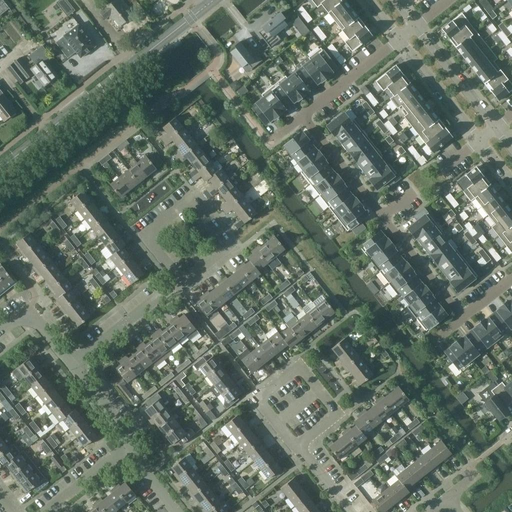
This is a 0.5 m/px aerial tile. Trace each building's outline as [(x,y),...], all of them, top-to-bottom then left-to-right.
[(2,0),(0,0),(0,15),(9,9),(2,0)] [(69,14),(74,10),(65,0),(60,0),(57,3),(62,9),(64,8),(69,14)] [(131,17),(117,0),(109,0),(111,2),(99,12),(105,19),(110,15),(120,27),(131,17)] [(343,0),(324,0),(316,7),(317,7),(321,4),(327,13),(343,0)] [(351,8),(344,0),(343,0),(327,13),(334,22),(351,8)] [(488,5),(483,8),(488,14),(492,10),(488,5)] [(302,6),(297,10),(302,16),(307,13),(302,6)] [(473,10),(478,15),(482,12),(478,6),(473,10)] [(358,17),(351,8),(334,22),(341,30),(358,17)] [(492,10),(488,14),(492,19),(497,16),(492,10)] [(482,21),(487,17),(482,12),(478,15),(482,21)] [(259,32),(258,33),(270,48),(271,48),(271,47),(281,39),(276,34),(287,25),(283,20),(285,19),(280,13),(262,28),(263,29),(259,33),(259,32)] [(302,16),(307,23),(312,19),(307,13),(302,16)] [(449,38),(469,22),(462,13),(441,29),(449,38)] [(298,17),(291,23),(302,37),(309,31),(298,17)] [(345,42),(365,26),(358,17),(341,30),(348,39),(344,42),(345,42)] [(476,31),(469,22),(449,38),(456,47),(476,31)] [(498,26),(502,31),(507,28),(502,22),(498,26)] [(496,29),(492,24),(487,27),(492,33),(496,29)] [(63,36),(81,58),(95,46),(78,25),(63,36)] [(313,29),(317,35),(322,31),(317,26),(313,29)] [(372,35),(365,26),(345,42),(352,51),(372,35)] [(506,37),(511,33),(507,28),(502,31),(506,37)] [(317,35),(322,41),(326,37),(322,31),(317,35)] [(463,56),(483,40),(476,31),(456,47),(463,56)] [(497,34),(501,40),(506,37),(501,31),(497,34)] [(506,46),(508,44),(510,42),(506,37),(501,40),(506,46)] [(490,49),(483,40),(463,56),(470,65),(490,49)] [(240,42),(234,46),(236,49),(230,53),(242,67),(247,63),(252,69),(262,61),(250,45),(249,45),(249,46),(245,49),(240,42)] [(331,52),(335,48),(330,42),(325,45),(331,52)] [(320,48),(308,57),(325,79),(329,75),(332,72),(331,71),(336,67),(320,48)] [(331,52),(336,59),(340,55),(335,48),(331,52)] [(477,74),(497,58),(490,49),(470,65),(477,74)] [(20,85),(33,75),(19,57),(7,67),(20,85)] [(279,57),(274,61),(277,66),(282,62),(279,57)] [(325,79),(308,57),(308,58),(310,60),(299,70),(312,86),(316,82),(317,84),(320,81),(321,82),(325,79)] [(484,83),(500,70),(494,61),(497,58),(477,74),(484,83)] [(30,69),(44,87),(57,77),(43,59),(30,69)] [(383,90),(403,74),(396,65),(376,81),(383,90)] [(285,76),(302,97),(306,94),(305,93),(308,90),(307,89),(312,86),(299,70),(287,79),(285,76)] [(491,92),(507,79),(500,70),(484,83),(491,92)] [(389,99),(390,99),(410,83),(403,74),(383,90),(383,91),(387,88),(393,96),(389,99)] [(302,97),(285,76),(273,85),(288,104),(292,101),(294,102),(297,100),(298,100),(302,97)] [(511,89),(511,84),(507,79),(491,92),(498,101),(511,89)] [(236,80),(230,85),(235,91),(241,87),(236,80)] [(390,99),(397,108),(417,92),(410,83),(390,99)] [(284,108),(288,104),(273,85),(261,94),(278,116),(282,113),(281,112),(285,109),(284,108)] [(365,95),(369,101),(374,97),(369,92),(365,95)] [(403,117),(404,117),(424,101),(417,92),(397,108),(397,109),(401,106),(407,114),(403,117)] [(2,94),(0,95),(0,115),(4,121),(16,111),(2,94)] [(278,116),(261,94),(261,95),(263,97),(251,107),(264,123),(269,119),(270,121),(273,118),(274,119),(278,116)] [(369,101),(374,106),(378,103),(374,97),(369,101)] [(361,105),(365,110),(370,107),(366,101),(361,105)] [(404,117),(411,126),(431,110),(424,101),(404,117)] [(370,116),(374,112),(370,107),(365,110),(370,116)] [(379,113),(383,119),(388,115),(383,109),(379,113)] [(431,110),(411,126),(418,135),(438,119),(431,110)] [(327,126),(334,135),(354,120),(354,119),(351,121),(344,113),(342,114),(341,112),(336,117),(337,118),(327,126)] [(176,117),(162,128),(167,133),(160,138),(163,142),(184,125),(183,124),(182,125),(176,117)] [(375,123),(379,128),(384,125),(380,119),(375,123)] [(418,135),(425,144),(445,128),(438,119),(418,135)] [(337,139),(341,144),(361,128),(354,120),(334,135),(334,136),(336,135),(338,138),(337,139)] [(388,120),(384,124),(388,129),(392,126),(388,120)] [(190,135),(184,128),(185,127),(184,125),(163,142),(166,146),(173,140),(177,146),(190,135)] [(388,130),(384,125),(379,128),(384,134),(388,130)] [(397,131),(392,126),(388,129),(392,135),(397,131)] [(347,149),(349,152),(368,137),(361,128),(341,144),(346,149),(347,149)] [(445,128),(425,144),(432,153),(452,137),(445,128)] [(304,150),(311,144),(302,132),(284,146),(294,158),(304,150)] [(397,137),(402,142),(406,139),(402,133),(397,137)] [(178,160),(197,144),(198,143),(197,142),(196,143),(190,135),(177,146),(181,151),(174,156),(178,160)] [(384,139),(389,145),(393,141),(389,135),(384,139)] [(349,152),(357,161),(375,146),(368,137),(349,152)] [(204,153),(198,146),(199,144),(198,143),(197,144),(178,160),(181,163),(187,158),(191,164),(204,153)] [(405,147),(411,153),(415,150),(410,143),(405,147)] [(311,144),(304,150),(294,158),(303,169),(300,172),(321,155),(318,151),(317,152),(311,144)] [(358,165),(362,171),(382,155),(375,146),(357,161),(359,165),(358,165)] [(401,155),(405,152),(401,146),(396,149),(401,155)] [(411,153),(416,160),(420,157),(415,150),(411,153)] [(210,161),(204,153),(191,164),(195,169),(189,174),(192,177),(213,161),(212,160),(210,161)] [(229,154),(224,158),(228,162),(233,158),(229,154)] [(323,173),(330,168),(324,160),(325,159),(321,155),(300,172),(310,184),(323,173)] [(369,180),(389,164),(386,166),(380,158),(382,156),(382,155),(362,171),(367,176),(368,175),(370,179),(369,180)] [(137,163),(147,176),(152,172),(154,174),(158,171),(146,156),(137,163)] [(103,158),(98,161),(102,166),(107,162),(103,158)] [(208,179),(222,168),(221,168),(218,171),(212,163),(214,162),(213,161),(192,177),(195,181),(201,176),(205,182),(208,179)] [(128,170),(140,185),(143,182),(142,180),(147,176),(137,163),(128,170)] [(386,182),(390,187),(401,178),(396,173),(389,164),(369,180),(377,189),(386,182)] [(462,191),(463,192),(483,176),(476,167),(460,180),(466,188),(462,191)] [(228,176),(222,168),(208,179),(212,184),(206,189),(209,193),(229,177),(230,176),(229,175),(228,176)] [(330,168),(323,173),(310,184),(319,195),(340,179),(337,174),(336,175),(330,168)] [(119,177),(129,190),(134,186),(136,188),(140,185),(128,170),(119,177)] [(230,176),(229,177),(209,193),(212,197),(218,192),(222,197),(236,186),(230,178),(231,177),(230,176)] [(463,192),(470,201),(490,185),(483,176),(463,192)] [(109,184),(122,199),(125,196),(124,194),(129,190),(119,177),(109,184)] [(341,197),(349,191),(342,183),(343,183),(340,179),(319,195),(328,207),(341,197)] [(474,198),(481,207),(497,194),(490,185),(470,201),(474,198)] [(223,211),(243,195),(244,194),(243,193),(242,194),(236,186),(222,197),(226,202),(220,207),(223,211)] [(83,191),(70,201),(77,210),(92,198),(89,194),(87,196),(83,191)] [(349,191),(341,197),(328,207),(337,219),(359,202),(355,198),(355,199),(349,191)] [(449,202),(454,199),(449,193),(445,197),(449,202)] [(237,215),(250,204),(244,196),(245,195),(244,194),(243,195),(223,211),(226,215),(232,209),(237,215)] [(497,194),(481,207),(488,216),(504,203),(497,194)] [(95,202),(92,198),(77,210),(84,219),(97,209),(93,203),(95,202)] [(449,202),(454,208),(458,204),(454,199),(449,202)] [(360,221),(367,215),(364,210),(361,207),(362,206),(359,202),(337,219),(347,231),(350,228),(360,221)] [(491,227),(491,228),(511,211),(504,203),(488,216),(494,224),(491,227)] [(256,212),(250,204),(237,215),(241,220),(234,225),(237,229),(259,212),(258,211),(256,212)] [(407,228),(415,238),(435,222),(428,213),(424,207),(413,216),(417,221),(407,228)] [(101,214),(97,209),(84,219),(91,228),(106,216),(103,212),(101,214)] [(455,215),(451,209),(446,213),(451,218),(455,215)] [(459,215),(464,220),(468,217),(463,211),(459,215)] [(491,228),(498,236),(511,225),(511,212),(511,211),(491,228)] [(109,220),(106,216),(91,228),(98,237),(111,227),(107,222),(109,220)] [(357,237),(366,229),(360,221),(350,228),(357,237)] [(418,241),(422,246),(442,231),(435,222),(415,238),(416,237),(419,240),(418,241)] [(468,231),(473,227),(468,222),(464,225),(468,231)] [(463,229),(459,224),(458,223),(454,227),(459,232),(463,229)] [(511,225),(498,236),(505,245),(511,240),(511,225)] [(115,232),(111,227),(98,237),(105,246),(120,234),(117,230),(115,232)] [(473,227),(468,231),(473,237),(477,233),(473,227)] [(467,240),(472,236),(468,230),(463,234),(467,240)] [(427,251),(430,254),(446,242),(439,233),(442,231),(422,246),(426,252),(427,251)] [(384,236),(380,232),(360,248),(370,260),(391,243),(388,239),(387,239),(384,236)] [(30,233),(16,243),(20,249),(18,250),(21,254),(37,242),(30,233)] [(109,257),(125,244),(121,240),(124,238),(120,234),(105,246),(112,255),(109,257)] [(270,240),(265,243),(276,257),(285,250),(274,236),(273,234),(268,238),(270,240)] [(478,238),(482,244),(487,240),(482,235),(478,238)] [(476,242),(475,240),(472,236),(467,240),(472,245),(476,242)] [(37,242),(21,254),(24,258),(26,256),(31,262),(44,251),(37,242)] [(430,254),(437,263),(456,249),(456,248),(453,251),(446,242),(430,254)] [(267,264),(276,257),(265,243),(261,247),(259,245),(255,248),(267,264)] [(392,261),(399,255),(393,248),(394,247),(391,243),(370,260),(379,271),(392,261)] [(126,245),(125,244),(109,257),(116,266),(131,254),(128,251),(126,252),(122,247),(126,245)] [(487,250),(492,256),(496,253),(492,247),(487,250)] [(258,271),(267,264),(255,248),(250,252),(253,255),(248,258),(260,274),(258,271)] [(486,254),(482,248),(477,252),(482,257),(486,254)] [(439,268),(443,273),(463,258),(456,249),(437,263),(440,267),(439,268)] [(44,251),(31,262),(35,267),(33,268),(36,272),(51,260),(44,251)] [(492,256),(496,262),(501,258),(496,253),(492,256)] [(134,258),(131,254),(116,266),(123,275),(136,265),(132,260),(134,258)] [(482,257),(486,263),(491,259),(486,254),(482,257)] [(399,255),(392,261),(379,271),(388,283),(409,266),(406,262),(405,263),(399,255)] [(95,262),(91,257),(87,260),(91,265),(95,262)] [(243,263),(240,266),(251,281),(260,274),(248,258),(248,259),(250,261),(245,265),(243,263)] [(450,282),(470,267),(463,258),(443,273),(448,279),(449,278),(451,281),(450,282)] [(51,260),(36,272),(39,276),(41,274),(45,279),(58,269),(51,260)] [(0,264),(0,291),(14,281),(1,264),(0,264)] [(140,270),(136,265),(123,275),(130,284),(146,273),(142,269),(140,270)] [(237,271),(232,275),(242,288),(251,281),(240,266),(236,269),(237,271)] [(410,285),(418,279),(412,271),(413,270),(409,266),(388,283),(397,295),(410,285)] [(477,276),(470,267),(450,282),(457,292),(467,284),(469,285),(474,281),(473,279),(477,276)] [(58,269),(45,279),(49,284),(47,286),(50,290),(65,278),(58,269)] [(225,277),(222,280),(233,295),(242,288),(232,275),(227,279),(225,277)] [(98,280),(102,285),(106,282),(102,277),(98,280)] [(65,278),(50,290),(53,294),(55,292),(59,297),(56,299),(56,300),(72,287),(65,278)] [(418,279),(410,285),(397,295),(398,295),(400,293),(409,304),(407,307),(428,290),(425,286),(424,286),(418,279)] [(219,285),(214,289),(225,302),(233,295),(222,280),(218,283),(219,285)] [(72,287),(56,300),(60,305),(58,306),(61,310),(76,298),(69,290),(72,287)] [(208,291),(204,294),(216,309),(225,302),(214,289),(209,293),(208,291)] [(117,295),(113,290),(109,294),(113,299),(117,295)] [(429,308),(437,302),(430,295),(431,294),(428,290),(407,307),(416,318),(429,308)] [(196,304),(206,316),(216,309),(204,294),(200,297),(202,299),(196,304)] [(107,304),(111,300),(107,295),(103,299),(107,304)] [(315,306),(326,319),(330,316),(332,318),(336,314),(335,312),(322,295),(312,303),(315,306)] [(76,298),(61,310),(64,314),(66,312),(70,318),(83,307),(76,298)] [(511,298),(508,302),(507,301),(503,304),(511,314),(511,298)] [(437,302),(429,308),(416,318),(426,331),(446,314),(437,302)] [(500,308),(492,314),(493,314),(493,315),(506,332),(511,327),(511,314),(503,304),(499,307),(500,308)] [(306,313),(318,329),(323,325),(321,323),(326,319),(315,306),(310,310),(308,308),(304,311),(306,313)] [(83,307),(70,318),(74,323),(72,324),(75,328),(91,316),(83,307)] [(297,320),(308,333),(312,330),(314,332),(318,329),(306,313),(297,320)] [(173,319),(187,336),(190,340),(199,333),(196,329),(184,314),(179,318),(177,315),(173,319)] [(492,314),(488,318),(484,320),(484,319),(480,323),(494,341),(506,332),(493,315),(492,315),(492,314)] [(255,322),(252,318),(247,322),(250,326),(255,322)] [(190,340),(187,336),(173,319),(169,322),(171,324),(167,328),(178,342),(187,336),(190,340)] [(288,327),(300,343),(305,339),(303,337),(308,333),(297,320),(288,327)] [(469,332),(469,333),(483,350),(494,341),(480,323),(476,326),(476,327),(469,332)] [(276,332),(287,345),(289,348),(294,344),(296,346),(300,343),(288,327),(280,334),(277,331),(276,332)] [(182,347),(178,342),(167,328),(162,332),(160,329),(156,332),(170,349),(174,354),(182,347)] [(220,330),(214,334),(219,340),(225,336),(220,330)] [(174,354),(170,349),(156,332),(152,335),(154,338),(150,341),(165,361),(174,354)] [(283,348),(287,345),(276,332),(268,338),(280,354),(284,350),(283,348)] [(483,350),(469,333),(468,333),(461,339),(460,338),(456,341),(473,363),(473,362),(471,359),(483,350)] [(259,345),(270,359),(274,355),(276,357),(280,354),(268,338),(259,345)] [(335,353),(339,358),(352,347),(345,338),(329,350),(333,355),(335,353)] [(139,345),(153,363),(157,367),(165,361),(150,341),(145,345),(143,342),(139,345)] [(445,351),(446,352),(445,352),(461,372),(473,363),(456,341),(452,344),(453,345),(449,348),(445,351)] [(133,355),(145,369),(153,363),(139,345),(135,349),(137,351),(133,355)] [(199,351),(202,354),(208,349),(205,345),(199,351)] [(250,353),(262,368),(266,364),(265,362),(270,359),(259,345),(250,353)] [(344,368),(359,356),(352,347),(339,358),(342,362),(340,364),(344,368)] [(511,352),(508,347),(503,352),(507,357),(511,352)] [(202,354),(199,351),(192,356),(195,360),(202,354)] [(251,372),(256,369),(258,371),(262,368),(250,353),(241,360),(251,372)] [(122,359),(136,376),(145,369),(133,355),(128,359),(126,356),(122,359)] [(353,376),(366,365),(359,356),(344,368),(347,372),(349,371),(353,376)] [(206,376),(220,366),(222,363),(219,359),(216,362),(212,357),(206,361),(203,357),(193,365),(196,370),(199,368),(206,376)] [(34,363),(30,358),(16,368),(23,378),(39,365),(36,361),(34,363)] [(116,369),(127,383),(136,376),(122,359),(119,362),(121,365),(116,369)] [(182,364),(185,368),(191,363),(188,359),(182,364)] [(185,368),(182,364),(175,369),(178,373),(185,368)] [(42,369),(39,365),(23,378),(31,386),(44,376),(40,370),(42,369)] [(373,374),(366,365),(353,376),(357,380),(355,382),(358,386),(373,374)] [(227,375),(220,366),(206,376),(213,385),(227,375)] [(485,366),(481,370),(485,375),(489,371),(485,366)] [(168,381),(174,376),(171,372),(165,377),(168,381)] [(234,384),(227,375),(213,385),(220,394),(234,384)] [(48,381),(44,376),(31,386),(38,395),(53,383),(50,379),(48,381)] [(168,381),(165,377),(158,383),(161,386),(168,381)] [(123,379),(116,384),(133,405),(140,400),(136,395),(133,397),(125,385),(126,384),(123,379)] [(511,381),(505,387),(502,382),(496,386),(508,401),(511,397),(511,381)] [(56,387),(53,383),(38,395),(45,404),(58,394),(54,389),(56,387)] [(241,393),(234,384),(220,394),(224,399),(223,406),(226,409),(239,399),(236,397),(241,393)] [(409,400),(397,384),(392,388),(394,390),(389,394),(400,407),(409,400)] [(148,391),(151,394),(157,389),(154,386),(148,391)] [(508,401),(496,386),(490,391),(494,395),(485,402),(486,403),(484,405),(489,411),(491,409),(499,420),(509,412),(503,404),(508,401)] [(174,390),(179,397),(183,394),(178,387),(174,390)] [(151,394),(148,391),(141,396),(144,400),(151,394)] [(460,403),(467,398),(462,391),(455,396),(460,403)] [(62,399),(58,394),(45,404),(52,413),(67,401),(64,397),(62,399)] [(185,403),(188,400),(183,394),(179,397),(185,403)] [(389,394),(385,397),(383,395),(379,399),(391,414),(400,407),(389,394)] [(166,407),(159,399),(145,410),(149,416),(146,418),(149,421),(166,407)] [(379,399),(374,402),(376,404),(371,408),(382,421),(391,414),(379,399)] [(70,405),(67,401),(52,413),(59,422),(76,409),(75,409),(72,411),(68,407),(70,405)] [(188,407),(193,414),(196,411),(191,404),(188,407)] [(166,407),(149,421),(152,424),(154,422),(158,427),(173,416),(166,407)] [(371,408),(367,412),(365,410),(361,413),(373,428),(382,421),(371,408)] [(80,414),(76,409),(59,422),(59,423),(62,420),(69,428),(84,416),(81,413),(80,414)] [(202,418),(196,411),(193,414),(198,420),(202,418)] [(16,413),(12,416),(16,421),(20,417),(16,413)] [(361,413),(357,417),(358,418),(353,422),(366,439),(367,438),(364,435),(373,428),(361,413)] [(238,415),(225,425),(232,434),(247,422),(244,419),(242,420),(238,415)] [(88,420),(84,416),(69,428),(76,437),(90,427),(86,422),(88,420)] [(173,416),(158,427),(162,432),(160,435),(162,438),(179,424),(173,416)] [(247,422),(232,434),(239,443),(252,433),(248,428),(250,426),(247,422)] [(353,422),(355,425),(351,429),(350,427),(345,430),(357,446),(366,439),(353,422)] [(184,430),(179,424),(162,438),(165,441),(168,439),(172,444),(178,440),(182,444),(195,434),(190,428),(187,428),(184,430)] [(94,432),(90,427),(76,437),(83,447),(99,434),(96,430),(94,432)] [(394,427),(389,430),(394,436),(398,432),(397,431),(394,427)] [(345,430),(341,434),(343,436),(338,439),(348,453),(357,446),(345,430)] [(261,440),(259,437),(256,439),(252,433),(239,443),(246,452),(256,444),(261,440)] [(219,437),(214,441),(218,446),(222,442),(219,437)] [(1,439),(0,439),(0,454),(9,448),(1,439)] [(339,460),(348,453),(338,439),(333,443),(332,441),(327,445),(339,460)] [(261,440),(256,444),(246,452),(253,461),(266,451),(262,446),(265,444),(261,440)] [(453,455),(441,440),(432,447),(442,461),(447,457),(448,459),(453,455)] [(0,463),(3,467),(19,454),(23,451),(20,453),(13,444),(9,448),(0,454),(0,463)] [(435,470),(439,466),(437,464),(442,461),(432,447),(423,454),(435,470)] [(23,451),(19,454),(3,467),(6,465),(10,470),(8,471),(11,475),(26,463),(30,460),(23,451)] [(210,459),(215,456),(211,451),(206,454),(210,459)] [(275,458),(273,454),(270,456),(266,451),(253,461),(260,470),(275,458)] [(64,454),(60,457),(64,462),(68,459),(64,454)] [(424,475),(429,471),(430,473),(435,470),(423,454),(414,462),(424,475)] [(58,467),(62,464),(58,459),(55,455),(51,458),(58,467)] [(73,465),(79,460),(74,455),(68,459),(73,465)] [(171,467),(176,473),(174,474),(177,478),(194,464),(191,460),(189,462),(184,457),(171,467)] [(275,458),(260,470),(267,479),(280,468),(276,463),(279,462),(275,458)] [(30,460),(26,463),(11,475),(14,479),(16,477),(20,482),(33,472),(37,469),(30,460)] [(417,484),(421,481),(419,478),(424,475),(414,462),(405,469),(417,484)] [(177,478),(180,482),(182,480),(186,485),(199,475),(195,470),(197,468),(194,464),(177,478)] [(37,469),(33,472),(20,482),(24,488),(22,489),(25,493),(33,487),(37,492),(49,483),(37,469)] [(409,492),(407,489),(411,485),(412,487),(417,484),(405,469),(396,476),(409,492)] [(186,485),(190,491),(188,492),(191,496),(206,484),(199,475),(186,485)] [(293,478),(280,488),(287,498),(300,487),(297,482),(299,481),(295,476),(293,478)] [(401,501),(406,498),(404,496),(409,492),(396,476),(395,476),(398,479),(389,486),(401,501)] [(118,484),(114,488),(127,503),(136,495),(125,482),(120,486),(118,484)] [(249,487),(245,482),(241,485),(245,490),(249,487)] [(191,496),(194,500),(196,498),(200,503),(213,493),(206,484),(191,496)] [(391,506),(396,503),(397,505),(401,501),(389,486),(380,493),(391,506)] [(300,487),(287,498),(294,507),(310,494),(306,490),(304,492),(300,487)] [(112,492),(107,497),(118,510),(127,503),(114,488),(111,490),(112,492)] [(200,503),(204,508),(202,510),(203,511),(207,511),(220,502),(213,493),(200,503)] [(371,500),(380,511),(387,511),(386,510),(391,506),(380,493),(371,500)] [(310,494),(294,507),(298,511),(305,511),(315,505),(311,501),(313,499),(310,494)] [(100,499),(97,502),(104,511),(114,511),(118,510),(107,497),(102,501),(100,499)] [(223,500),(220,502),(207,511),(228,511),(223,506),(226,504),(223,500)] [(269,505),(265,500),(261,504),(265,508),(269,505)] [(95,507),(89,511),(90,511),(104,511),(97,502),(93,505),(95,507)]
